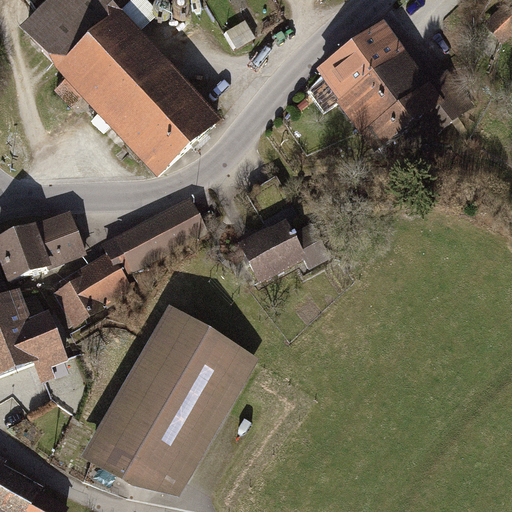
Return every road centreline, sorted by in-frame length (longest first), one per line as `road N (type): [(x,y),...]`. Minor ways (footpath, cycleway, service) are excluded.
road 1 (tertiary): [(373,0),(321,45),(227,155),(158,196),(0,200)]
road 2 (track): [(43,202),(38,137),(8,27),(12,0)]
road 3 (residential): [(0,440),(34,471),(92,503),(135,511)]
